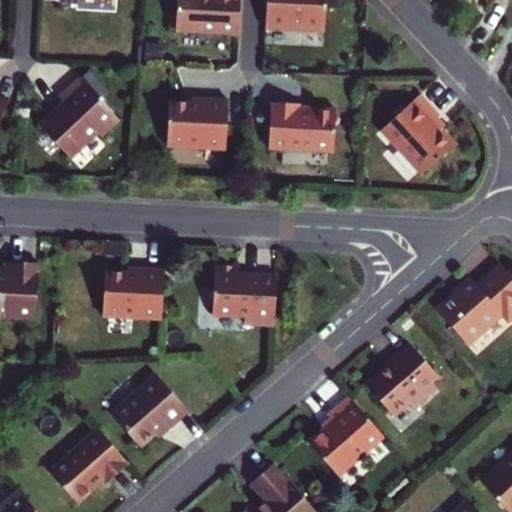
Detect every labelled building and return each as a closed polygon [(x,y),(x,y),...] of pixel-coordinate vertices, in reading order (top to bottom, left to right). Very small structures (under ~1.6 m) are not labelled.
[(173,0),(172,30),(235,33),(236,0),(173,0)] [(262,0),(261,26),(319,29),(320,0),(262,0)] [(117,118),(77,76),(56,96),(60,101),(36,123),(69,157),(95,132),(98,135),(117,118)] [(419,95),(379,129),(417,174),(452,144),(439,129),(431,120),(434,118),(437,116),(419,95)] [(198,102),(185,102),(162,101),(160,145),(220,148),(222,99),(198,98),(198,102)] [(267,102),(265,148),(329,151),(332,109),(306,108),(306,112),(297,111),(297,108),(294,108),(294,104),(267,102)] [(442,127),(434,118),(431,120),(439,129),(442,127)] [(0,319),(35,321),(38,265),(10,264),(9,274),(7,274),(6,278),(0,277),(0,319)] [(511,325),(511,324),(511,275),(504,267),(480,289),(475,283),(458,298),(456,295),(437,312),(470,349),(506,318),(511,325)] [(246,326),(276,328),(280,278),(241,276),(241,270),(218,269),(216,318),(247,319),(246,326)] [(104,320),(164,323),(166,273),(141,272),(141,277),(106,275),(104,320)] [(454,293),(456,295),(458,298),(475,283),(471,279),(454,293)] [(412,348),(392,366),(393,368),(385,376),(369,390),(396,419),(411,406),(416,412),(439,392),(434,386),(440,380),(412,348)] [(383,374),(385,376),(393,368),(392,366),(383,374)] [(160,373),(115,413),(144,447),(158,434),(168,426),(171,430),(193,410),(160,373)] [(342,481),(386,441),(351,401),(331,419),(333,422),(336,425),(326,433),(311,446),(342,481)] [(323,430),(326,433),(336,425),(333,422),(323,430)] [(162,438),(171,430),(168,426),(158,434),(162,438)] [(104,482),(106,484),(108,483),(110,484),(132,465),(103,431),(54,473),(83,505),(97,493),(94,490),(104,482)] [(511,511),(511,455),(482,483),(509,511),(511,511)] [(318,511),(278,466),(254,487),(270,504),(260,511),(258,511),(255,508),(250,511),(318,511)] [(94,490),(97,493),(106,484),(104,482),(94,490)] [(39,511),(22,492),(0,511),(39,511)] [(479,511),(468,499),(453,511),(479,511)]
